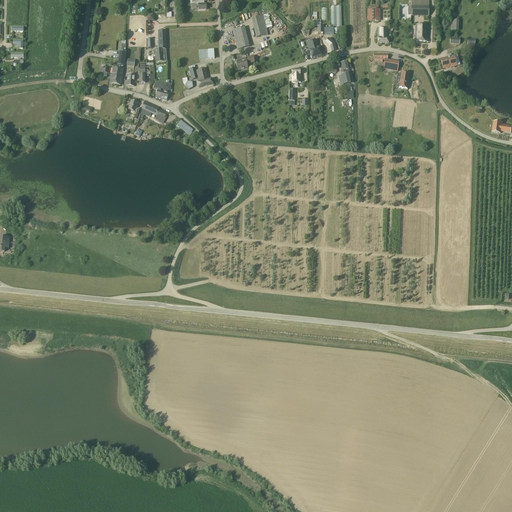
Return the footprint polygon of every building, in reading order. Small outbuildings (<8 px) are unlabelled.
[(193,0),(193,2),(201,2),(201,4),(198,4),(198,11),(206,10),(206,4),(203,4),(203,2),(205,1),(205,0),(193,0)] [(378,6),(370,6),(370,10),(367,10),(367,22),(379,22),(379,18),(380,18),(380,10),(378,10),(378,6)] [(429,17),(429,15),(429,7),(411,6),(411,8),(410,8),(410,13),(411,13),(411,17),(429,17)] [(331,27),(332,27),(332,28),(324,28),(324,30),(324,37),(333,36),(333,35),(337,35),(337,36),(337,44),(341,44),(341,33),(337,33),(337,30),(334,30),(334,27),(341,27),(341,7),(331,7),(331,27)] [(323,26),(321,26),(320,20),(317,20),(317,14),(315,13),(312,13),(312,27),(317,27),(317,34),(323,34),(323,26)] [(268,35),(265,24),(270,23),(268,15),(263,16),(251,19),(256,38),(268,35)] [(458,32),(458,20),(450,20),(450,31),(458,32)] [(416,25),(415,41),(428,42),(429,26),(416,25)] [(232,31),(237,50),(249,47),(245,28),(232,31)] [(304,37),(309,36),(310,31),(305,29),(302,33),(304,37)] [(377,29),(378,44),(388,44),(388,29),(377,29)] [(165,31),(158,32),(159,41),(155,41),(156,46),(159,46),(159,50),(154,51),(155,63),(167,62),(166,57),(166,50),(165,31)] [(460,45),(460,36),(460,32),(457,32),(457,35),(456,35),(456,36),(450,36),(449,45),(460,45)] [(125,53),(125,45),(126,34),(123,34),(123,39),(122,39),(122,45),(121,45),(121,52),(120,52),(117,66),(117,69),(113,69),(112,75),(110,74),(109,78),(111,79),(110,84),(120,86),(123,70),(122,70),(123,68),(124,65),(125,60),(126,53),(125,53)] [(321,56),(320,50),(318,43),(321,42),(320,40),(306,43),(311,59),(321,56)] [(13,41),(13,45),(19,45),(19,49),(23,50),(23,41),(13,41)] [(198,51),(199,60),(214,59),(214,54),(213,54),(213,51),(208,51),(208,50),(198,51)] [(382,61),(384,61),(383,70),(397,72),(399,62),(388,60),(387,55),(373,54),(373,63),(382,63),(382,61)] [(456,66),(454,56),(440,59),(442,70),(456,66)] [(238,71),(247,69),(246,64),(254,62),(253,57),(244,59),(245,61),(242,61),(241,60),(235,61),(238,71)] [(341,64),(343,76),(350,74),(347,63),(341,64)] [(189,71),(188,71),(191,81),(197,79),(198,84),(197,84),(198,88),(212,85),(211,80),(209,81),(206,69),(196,72),(195,69),(189,71)] [(300,70),(292,71),(291,71),(292,83),(300,83),(300,70)] [(410,74),(401,73),(398,88),(407,90),(410,74)] [(343,76),(338,77),(340,86),(353,83),(351,74),(350,74),(343,76)] [(127,76),(126,86),(134,87),(135,76),(127,76)] [(185,90),(192,88),(191,82),(188,83),(186,78),(182,79),(185,90)] [(163,83),(164,82),(155,84),(154,88),(158,88),(158,90),(155,98),(160,99),(162,92),(164,84),(163,84),(163,83)] [(171,85),(168,84),(163,83),(163,84),(164,84),(162,92),(160,99),(167,102),(169,93),(168,93),(168,91),(170,91),(170,90),(171,85)] [(135,112),(136,113),(134,119),(138,121),(139,116),(141,110),(138,109),(137,109),(136,109),(138,104),(131,101),(128,110),(135,112)] [(150,117),(151,114),(155,115),(155,116),(157,116),(155,121),(162,124),(166,113),(157,109),(158,109),(145,103),(142,109),(142,110),(140,117),(143,117),(144,114),(150,117)] [(177,126),(189,135),(192,131),(193,130),(180,121),(177,126)] [(502,124),(494,123),(492,132),(500,134),(500,132),(510,133),(511,127),(501,126),(502,124)] [(6,238),(0,237),(0,251),(4,252),(4,248),(8,249),(9,240),(6,240),(6,238)]
